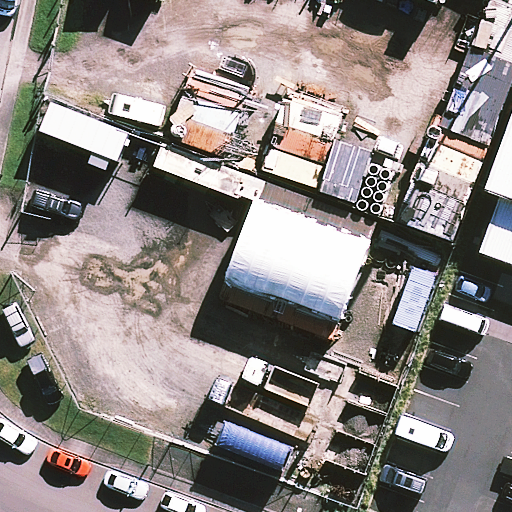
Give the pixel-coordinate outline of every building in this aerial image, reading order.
[(123,2),(115,0),(93,0),(85,34),(78,33),(74,52),(110,60),(123,2)] [(432,0),(468,14),(455,47),(467,52),(436,128),(487,148),(511,84),(511,0),(509,0),(506,9),(484,0),(432,0)] [(511,115),(478,203),(501,212),(482,261),(511,272),(511,115)] [(436,128),(431,126),(393,221),(449,243),(487,148),(436,128)] [(417,257),(322,244),(318,271),(413,284),(417,257)]
